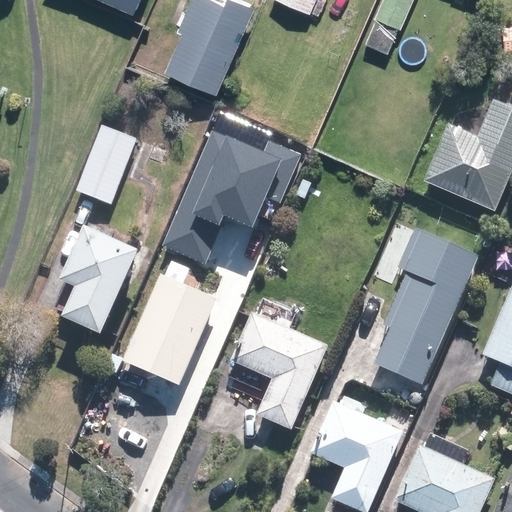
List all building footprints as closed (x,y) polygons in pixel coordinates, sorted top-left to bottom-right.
[(117,0),(142,10),(146,0),(117,0)] [(224,93),(265,2),(260,0),(233,0),(233,2),(229,0),(197,0),(185,28),(191,31),(174,70),(224,93)] [(320,0),(287,0),(315,13),(320,0)] [(406,28),(417,0),(384,0),(378,17),(406,28)] [(511,186),(511,103),(501,99),(485,136),(454,123),(429,181),(502,211),(511,186)] [(115,206),(143,138),(108,124),(80,192),(115,206)] [(214,133),(164,245),(204,263),(226,214),(252,226),(258,213),(269,218),(298,155),(270,142),(264,155),(214,133)] [(137,249),(83,224),(58,278),(73,285),(61,312),(100,330),(137,249)] [(427,384),(483,254),(421,227),(403,267),(413,271),(392,319),(399,322),(381,364),(427,384)] [(245,293),(261,254),(222,238),(206,278),(245,293)] [(180,386),(219,301),(160,275),(122,360),(180,386)] [(511,299),(485,356),(503,365),(495,382),(511,390),(511,299)] [(328,346),(255,314),(233,364),(273,381),(257,416),(291,431),(328,346)] [(340,399),(316,453),(352,469),(339,496),(374,511),(410,430),(340,399)] [(425,445),(401,500),(427,511),(486,511),(501,479),(425,445)]
